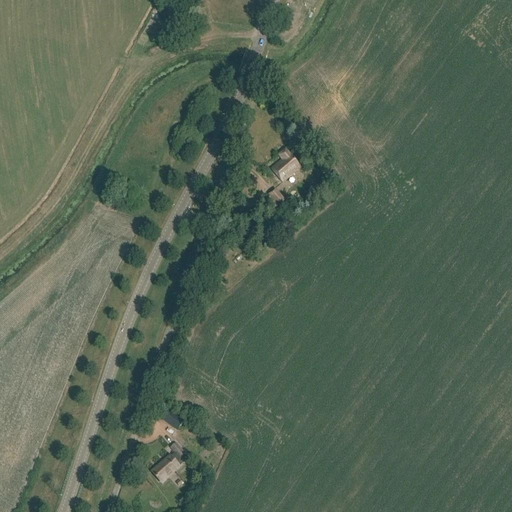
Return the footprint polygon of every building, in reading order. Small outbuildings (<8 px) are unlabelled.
[(182,15),(175,3),(165,9),(171,21),(182,15)] [(293,29),(297,33),(309,20),(304,16),(293,29)] [(289,157),(283,151),(277,157),(281,161),(270,171),(281,184),(299,168),(289,157)] [(284,201),(274,189),(268,195),(269,197),(265,200),(271,208),(276,205),(277,207),(284,201)] [(169,410),(164,406),(158,415),(163,419),(162,421),(177,432),(186,419),(171,408),(169,410)] [(183,454),(174,444),(169,448),(174,453),(170,457),(169,456),(151,473),(161,483),(185,460),(181,456),(183,454)]
